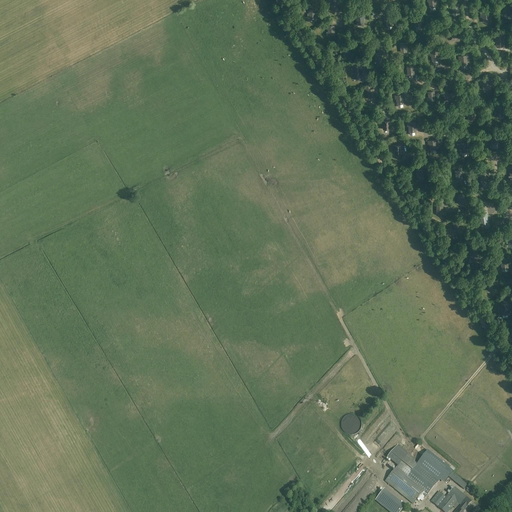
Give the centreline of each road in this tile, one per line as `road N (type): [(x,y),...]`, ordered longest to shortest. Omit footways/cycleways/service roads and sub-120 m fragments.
road 1 (track): [(412,449),(242,140),(126,195)]
road 2 (track): [(279,0),(511,369)]
road 3 (track): [(412,449),(498,347)]
